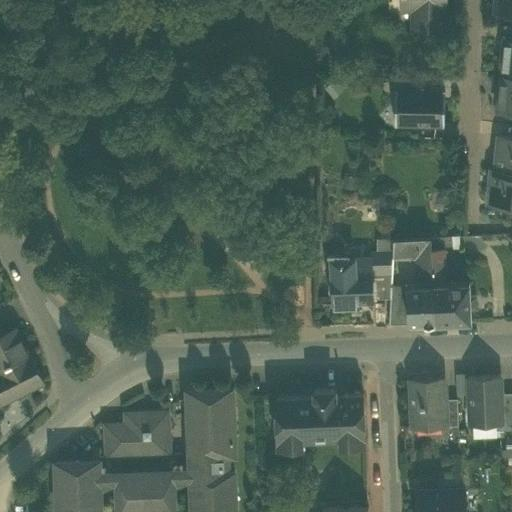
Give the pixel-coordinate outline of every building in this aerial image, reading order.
[(413,27),(445,27),(446,9),(447,9),(447,0),(401,0),(401,9),(414,9),(413,27)] [(498,12),(511,13),(511,0),(497,0),(496,12),(498,12)] [(505,38),(511,38),(511,26),(504,25),(503,38),(505,38)] [(502,74),(511,74),(511,38),(505,38),(502,74)] [(511,74),(502,74),(498,110),(511,111),(511,74)] [(397,88),(426,89),(427,77),(390,76),(390,89),(397,89),(397,88)] [(407,124),(445,125),(445,99),(433,99),(434,89),(426,89),(397,88),(397,89),(396,111),(407,112),(407,124)] [(445,89),(434,89),(433,99),(445,99),(445,89)] [(396,124),(407,124),(407,112),(396,111),(396,124)] [(496,168),(496,169),(511,170),(511,136),(499,135),(497,154),(500,154),(499,168),(496,168)] [(511,170),(496,169),(492,170),(495,170),(494,184),(491,184),(489,203),(511,205),(511,170)] [(431,236),(431,247),(446,247),(451,246),(451,235),(431,236)] [(399,255),(418,255),(432,254),(431,247),(431,236),(400,237),(399,255)] [(432,266),(433,283),(447,283),(446,260),(446,247),(431,247),(432,254),(432,266)] [(392,272),(393,256),(393,251),(370,251),(371,257),(379,256),(379,273),(392,272)] [(432,266),(432,254),(418,255),(419,267),(432,266)] [(371,273),(379,273),(379,256),(371,257),(371,272),(371,273)] [(332,258),(335,307),(358,306),(358,300),(372,299),(371,273),(371,272),(355,273),(350,273),(350,258),(332,258)] [(423,278),(423,284),(433,283),(432,266),(419,267),(419,279),(423,278)] [(470,282),(447,283),(433,283),(435,322),(472,320),(470,282)] [(435,322),(433,283),(423,284),(408,284),(409,323),(435,322)] [(392,285),(390,324),(409,323),(408,284),(392,285)] [(0,401),(1,403),(24,391),(21,385),(27,382),(29,386),(41,380),(42,382),(44,381),(36,366),(37,364),(36,362),(34,357),(31,356),(17,327),(6,333),(1,335),(0,335),(0,401)] [(469,375),(471,424),(474,423),(497,423),(503,422),(502,392),(501,374),(469,375)] [(445,377),(411,378),(413,426),(415,426),(415,422),(445,421),(445,425),(447,425),(446,398),(445,377)] [(21,385),(24,391),(42,382),(41,380),(29,386),(27,382),(21,385)] [(197,455),(205,455),(229,454),(236,453),(236,437),(230,437),(228,404),(234,403),(234,387),(194,388),(194,389),(197,455)] [(276,396),(278,448),(304,447),(303,440),(341,438),(341,445),(366,444),(364,393),(337,394),(337,388),(314,389),(314,395),(276,396)] [(101,460),(94,460),(96,511),(102,511),(101,482),(118,481),(118,477),(174,475),(175,479),(191,478),(192,511),(198,511),(197,472),(205,471),(205,455),(197,455),(194,389),(188,389),(191,468),(101,472),(101,460)] [(497,423),(497,429),(501,429),(511,428),(511,391),(502,392),(503,422),(497,423)] [(446,398),(447,425),(459,424),(458,397),(446,398)] [(107,424),(108,455),(170,452),(168,411),(126,412),(127,423),(107,424)] [(497,423),(474,423),(474,437),(501,436),(501,429),(497,429),(497,423)] [(205,455),(205,471),(230,471),(229,454),(205,455)] [(58,500),(58,511),(96,511),(94,460),(94,459),(56,461),(57,477),(63,477),(64,500),(58,500)] [(235,470),(230,471),(205,471),(197,472),(198,511),(236,511),(237,510),(231,511),(230,488),(236,487),(235,470)] [(118,481),(119,511),(135,511),(136,508),(159,507),(159,511),(175,511),(175,479),(174,475),(118,477),(118,481)] [(438,477),(439,489),(463,488),(463,476),(438,477)] [(466,511),(465,488),(463,488),(439,489),(417,490),(418,511),(466,511)]
